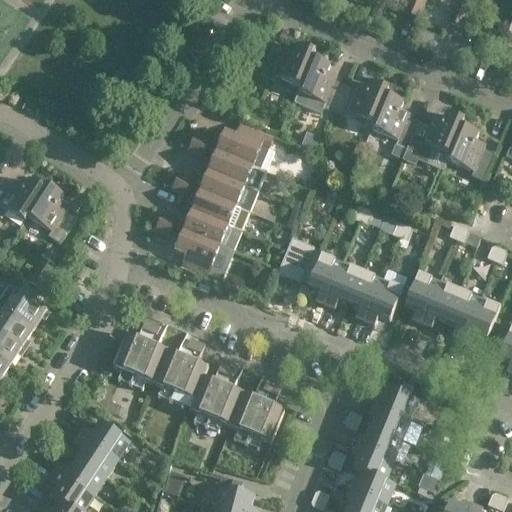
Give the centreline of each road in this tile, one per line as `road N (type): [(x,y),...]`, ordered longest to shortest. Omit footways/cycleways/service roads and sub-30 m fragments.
road 1 (residential): [(265,0),(511,110)]
road 2 (residential): [(0,489),(102,317),(122,267)]
road 3 (residential): [(122,190),(257,0)]
road 4 (residential): [(283,327),(122,267)]
road 5 (residential): [(494,400),(385,357),(356,355)]
road 6 (residential): [(122,190),(0,113)]
road 7 (residential): [(511,490),(466,471),(494,400)]
